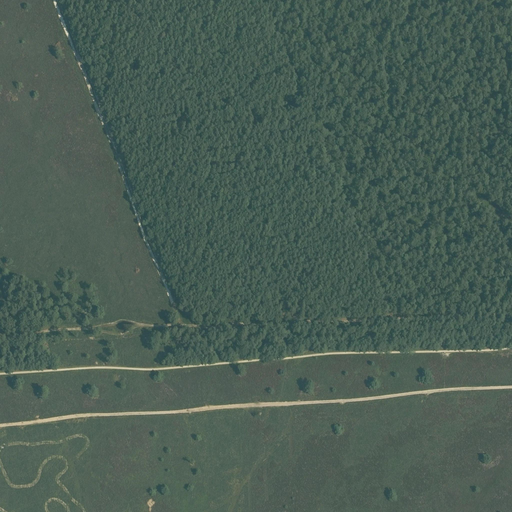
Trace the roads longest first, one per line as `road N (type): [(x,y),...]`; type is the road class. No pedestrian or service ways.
road 1 (track): [(511,387),(0,425)]
road 2 (track): [(0,337),(124,323),(204,328),(511,313)]
road 3 (track): [(53,0),(181,327)]
road 4 (track): [(262,0),(389,318)]
